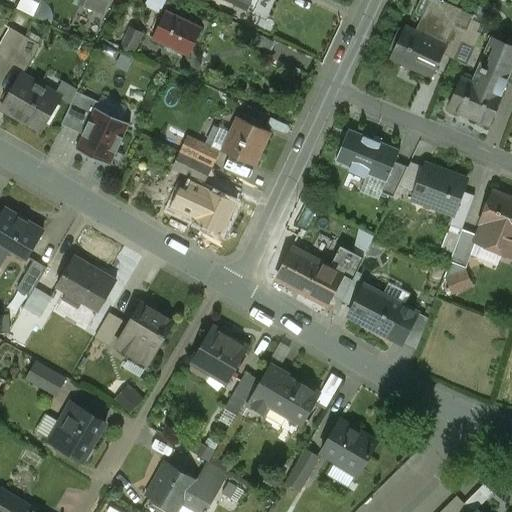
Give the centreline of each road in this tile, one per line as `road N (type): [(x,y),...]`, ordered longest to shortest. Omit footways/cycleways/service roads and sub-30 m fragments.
road 1 (residential): [(236,290),(0,151)]
road 2 (residential): [(455,419),(236,290)]
road 3 (residential): [(329,91),(236,290)]
road 4 (residential): [(511,168),(329,91)]
